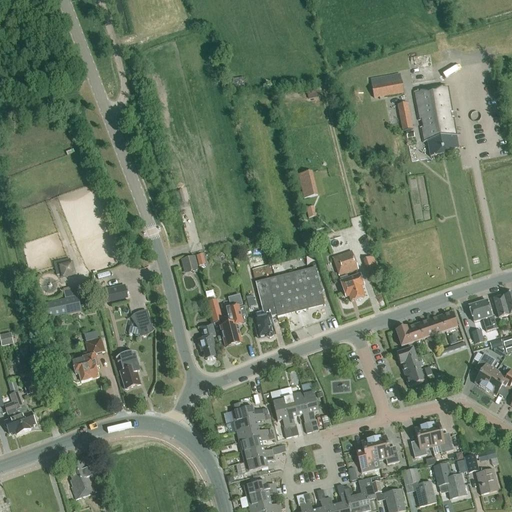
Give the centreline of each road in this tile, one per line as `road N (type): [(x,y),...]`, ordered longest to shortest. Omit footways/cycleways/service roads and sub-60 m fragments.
road 1 (unclassified): [(197,386),(153,232),(65,0)]
road 2 (track): [(321,83),(380,321)]
road 3 (tertiary): [(0,468),(106,427),(172,429)]
road 4 (tertiary): [(197,386),(355,331)]
road 5 (tertiary): [(355,331),(511,277)]
road 6 (unclassified): [(290,511),(294,448),(386,420)]
road 7 (unclassified): [(511,435),(447,403),(386,420)]
road 8 (track): [(109,112),(125,91),(100,0)]
